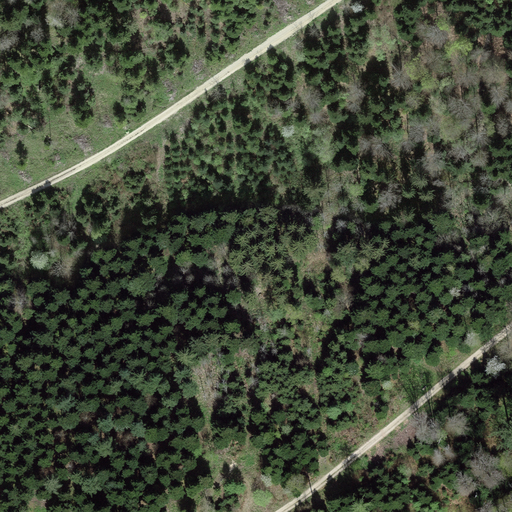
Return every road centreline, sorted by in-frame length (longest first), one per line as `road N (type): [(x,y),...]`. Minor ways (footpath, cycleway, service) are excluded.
road 1 (track): [(338,0),(108,148),(0,200)]
road 2 (track): [(511,326),(279,511)]
road 3 (track): [(511,175),(490,143),(482,111),(486,0)]
